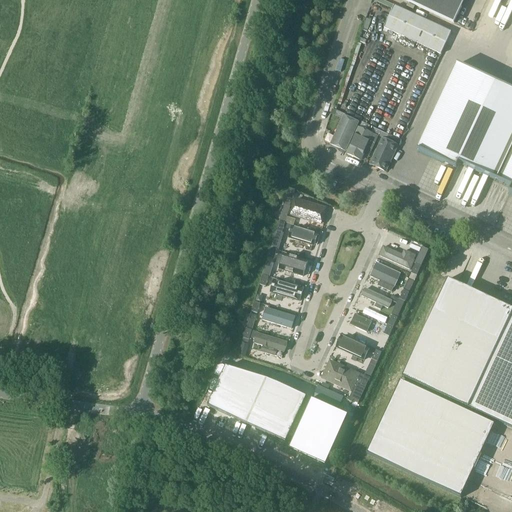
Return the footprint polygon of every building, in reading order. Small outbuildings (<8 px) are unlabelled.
[(402,0),(454,24),(465,0),(402,0)] [(384,28),(441,55),(451,33),(394,6),(384,28)] [(424,137),(418,151),(457,169),(460,163),(483,174),(511,188),(509,193),(511,194),(511,90),(458,65),(424,137)] [(344,114),(332,110),(330,115),(343,119),(344,114)] [(345,117),(331,149),(345,155),(359,123),(345,117)] [(386,141),(399,147),(402,141),(380,131),(362,123),(360,128),(386,140),(386,141)] [(358,130),(347,157),(362,163),(375,138),(360,131),(358,130)] [(386,174),(398,149),(382,141),(371,168),(386,174)] [(320,170),(313,167),(309,175),(316,178),(320,170)] [(292,200),(295,191),(290,189),(288,195),(287,199),(292,200)] [(296,199),(291,217),(321,227),(326,208),(296,199)] [(279,222),(276,232),(282,233),(285,224),(279,222)] [(291,227),(287,239),(315,247),(319,236),(291,227)] [(276,232),(274,240),(281,243),(284,234),(282,233),(276,232)] [(384,248),(380,257),(411,271),(415,262),(409,259),(412,254),(404,251),(402,256),(384,248)] [(277,250),(271,249),(268,258),(274,260),(277,250)] [(283,254),(278,271),(304,278),(308,262),(283,254)] [(395,288),(401,275),(376,264),(370,277),(395,288)] [(417,276),(421,267),(416,265),(411,274),(417,276)] [(266,287),(269,277),(263,276),(260,285),(266,287)] [(448,280),(402,378),(487,418),(511,429),(511,309),(505,306),(472,291),(458,284),(448,280)] [(273,281),(270,294),(300,303),(304,290),(273,281)] [(361,296),(388,309),(392,302),(364,289),(361,296)] [(399,300),(405,302),(409,293),(404,290),(399,300)] [(258,314),(261,304),(255,302),(252,312),(258,314)] [(265,309),(261,321),(292,330),(296,318),(265,309)] [(351,326),(367,333),(372,322),(356,315),(351,326)] [(392,316),(388,325),(394,328),(398,318),(392,316)] [(389,337),(394,328),(388,325),(384,335),(389,337)] [(250,338),(252,331),(246,329),(243,339),(249,341),(250,338)] [(256,340),(259,333),(252,331),(250,338),(256,340)] [(284,354),(287,343),(259,334),(256,345),(284,354)] [(336,349),(365,361),(370,349),(341,337),(336,349)] [(382,353),(376,351),(375,354),(372,360),(378,363),(382,353)] [(321,379),(351,394),(360,375),(330,360),(321,379)] [(220,380),(208,407),(247,425),(268,380),(226,367),(219,364),(213,377),(220,380)] [(370,379),(361,375),(350,400),(359,404),(366,388),(370,379)] [(268,380),(247,425),(286,443),(307,398),(278,384),(268,380)] [(401,382),(367,455),(461,498),(495,426),(401,382)] [(316,390),(313,398),(338,409),(342,402),(316,390)] [(312,399),(288,449),(307,457),(330,407),(312,399)] [(330,407),(307,457),(325,466),(348,416),(330,407)] [(272,448),(274,442),(269,439),(266,445),(272,448)]
